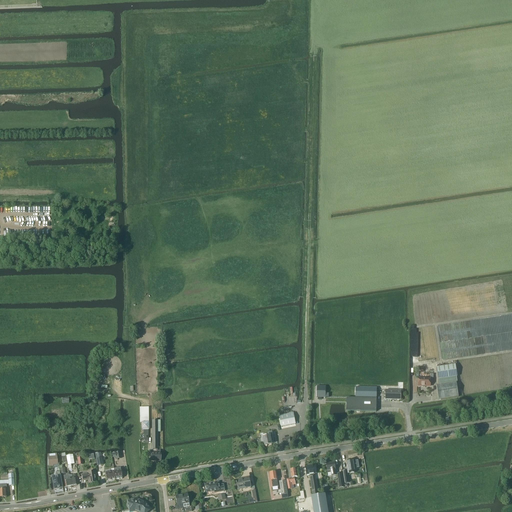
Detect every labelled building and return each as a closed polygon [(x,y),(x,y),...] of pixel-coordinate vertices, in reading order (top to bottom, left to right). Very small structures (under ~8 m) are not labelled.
[(439,400),(459,397),(456,382),(457,382),(457,377),(457,376),(456,365),(437,368),(439,385),(437,385),(439,400)] [(433,380),(434,374),(431,374),(431,378),(418,378),(418,386),(431,386),(431,380),(433,380)] [(317,386),(317,397),(326,398),(326,397),(329,397),(329,394),(326,394),(326,387),(317,386)] [(346,398),(347,398),(346,411),(376,412),(377,388),(356,387),(356,398),(346,398)] [(401,400),(401,390),(386,390),(385,399),(401,400)] [(149,430),(149,423),(149,407),(140,407),(140,423),(141,423),(142,430),(143,430),(143,435),(144,435),(144,440),(149,440),(148,435),(149,435),(148,430),(149,430)] [(293,413),(279,416),(281,427),(294,424),(295,424),(295,421),(293,413)] [(158,420),(152,420),(152,450),(158,450),(158,432),(160,432),(160,420),(158,420)] [(265,445),(272,444),(272,442),(273,442),(272,432),(268,432),(269,436),(263,436),(265,445)] [(160,461),(160,451),(157,451),(157,453),(151,454),(151,461),(154,461),(160,461)] [(101,453),(95,453),(96,459),(97,466),(103,465),(102,458),(101,453)] [(68,465),(74,464),(73,455),(66,456),(68,465)] [(57,456),(48,457),(49,467),(54,466),(58,465),(57,456)] [(337,475),(339,483),(339,488),(344,488),(343,482),(342,473),(336,474),(334,463),(326,464),(328,473),(331,473),(332,476),(337,475)] [(313,493),(318,492),(318,491),(315,474),(317,473),(316,466),(305,467),(306,475),(310,474),(313,493)] [(117,468),(114,469),(114,471),(116,479),(120,478),(122,478),(120,468),(118,468),(117,468)] [(111,469),(105,470),(107,481),(116,479),(114,471),(111,471),(111,469)] [(292,479),(287,479),(288,488),(289,489),(293,489),(292,485),(295,485),(295,481),(294,477),(298,477),(296,469),(291,470),(292,479)] [(57,477),(52,478),(54,489),(56,489),(57,490),(59,489),(59,488),(61,488),(59,476),(60,476),(60,472),(56,472),(57,477)] [(82,481),(89,480),(89,483),(96,482),(94,472),(88,472),(88,474),(81,475),(82,481)] [(272,488),(279,487),(276,472),(270,473),(272,488)] [(240,480),(236,480),(238,488),(246,486),(246,484),(249,483),(248,477),(245,478),(244,478),(240,479),(240,480)] [(283,481),(279,481),(281,495),(288,494),(286,480),(283,481)] [(216,483),(204,485),(206,493),(214,492),(214,493),(224,492),(223,485),(223,484),(219,485),(218,482),(216,483)] [(248,498),(249,503),(257,502),(255,490),(250,491),(252,498),(248,498)] [(328,511),(325,493),(311,496),(313,511),(328,511)] [(175,498),(177,509),(183,508),(183,511),(187,511),(192,511),(191,506),(189,507),(187,494),(180,496),(180,497),(175,498)] [(144,502),(138,499),(137,500),(136,500),(128,501),(128,503),(128,504),(128,505),(128,506),(129,507),(130,511),(135,511),(137,511),(147,511),(150,509),(145,503),(144,503),(144,502)]
